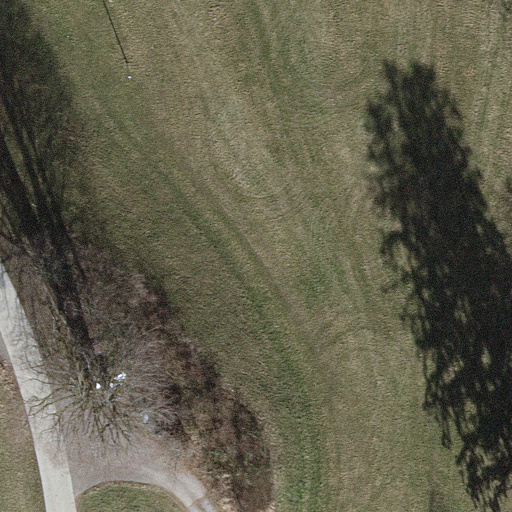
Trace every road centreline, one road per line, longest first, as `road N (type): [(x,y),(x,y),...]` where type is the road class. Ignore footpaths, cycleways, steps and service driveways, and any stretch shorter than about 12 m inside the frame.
road 1 (unclassified): [(0,287),(31,372),(61,511)]
road 2 (track): [(46,429),(155,465),(204,511)]
